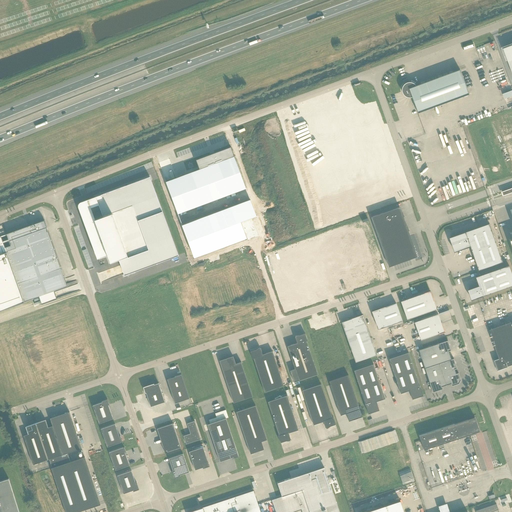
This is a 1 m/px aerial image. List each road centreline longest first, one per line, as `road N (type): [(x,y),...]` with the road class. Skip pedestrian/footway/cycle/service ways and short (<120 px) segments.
road 1 (motorway): [(0,138),(363,0)]
road 2 (unclassified): [(372,71),(53,193)]
road 3 (unclassified): [(441,268),(118,376)]
road 4 (unclassified): [(486,393),(163,500)]
road 5 (motorway): [(303,0),(0,116)]
road 6 (unclassified): [(53,193),(118,376)]
road 7 (unknown): [(407,130),(473,103),(480,88),(462,56),(409,71)]
road 8 (unclassified): [(425,220),(372,71)]
road 9 (unclassified): [(511,20),(372,71)]
road 10 (unclassified): [(486,393),(441,268)]
road 11 (unclassified): [(118,376),(163,500)]
